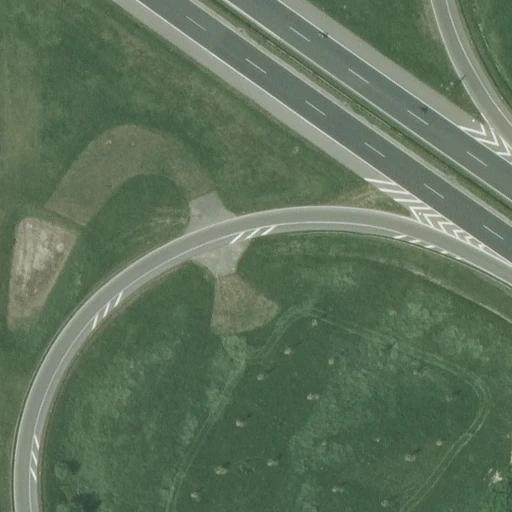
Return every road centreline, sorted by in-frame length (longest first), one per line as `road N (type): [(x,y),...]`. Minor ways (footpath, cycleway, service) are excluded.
road 1 (motorway): [(24,511),(31,417),(55,360),(100,301),(162,257),(261,220),(332,216),(370,219),(511,263)]
road 2 (motorway): [(161,0),(511,247)]
road 3 (motorway): [(511,186),(248,0)]
road 4 (motorway): [(511,144),(469,82),(437,0)]
